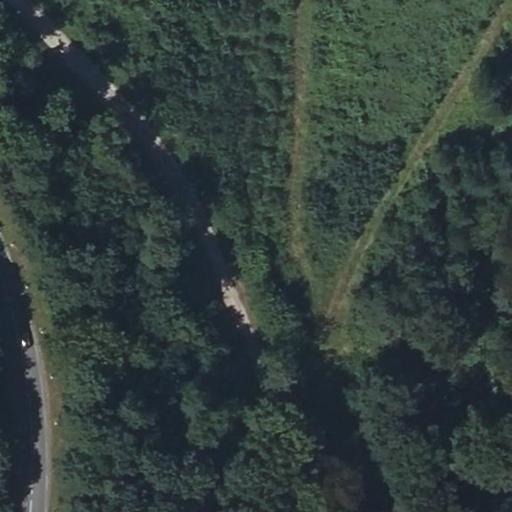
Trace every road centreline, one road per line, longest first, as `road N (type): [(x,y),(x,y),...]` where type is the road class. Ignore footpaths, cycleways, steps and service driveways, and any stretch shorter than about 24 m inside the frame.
road 1 (tertiary): [(322,511),(226,271),(167,159),(13,0)]
road 2 (track): [(296,447),(346,275),(511,1)]
road 3 (secondary): [(31,511),(38,425),(0,268)]
